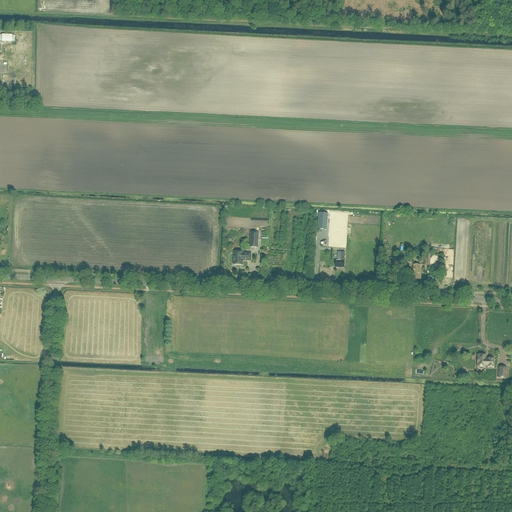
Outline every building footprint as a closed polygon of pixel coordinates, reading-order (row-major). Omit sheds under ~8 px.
[(328,213),(318,213),(317,229),(327,230),(328,213)] [(257,248),(258,233),(250,232),(249,247),(257,248)] [(250,261),(251,253),(243,253),(243,252),(234,252),(233,265),(243,265),(243,261),(250,261)] [(341,252),(341,258),(339,258),(339,261),(336,260),(335,268),(344,268),(345,252),(341,252)] [(420,279),(420,268),(419,268),(419,265),(414,265),(413,268),(412,268),(412,279),(420,279)] [(480,355),(479,355),(477,355),(477,367),(485,368),(485,366),(488,366),(487,367),(493,367),(493,359),(488,359),(488,360),(485,359),(485,355),(483,355),(482,355),(481,355),(480,355)]
